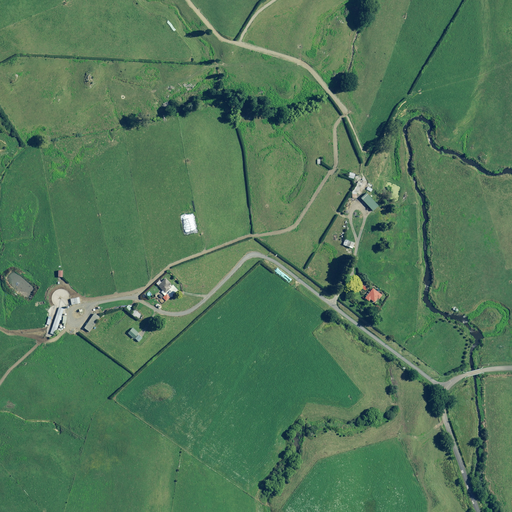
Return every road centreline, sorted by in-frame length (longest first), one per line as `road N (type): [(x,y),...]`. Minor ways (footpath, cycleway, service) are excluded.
road 1 (unclassified): [(445,389),(270,260),(245,260),(183,313),(133,297)]
road 2 (unclassified): [(478,511),(443,412),(445,389)]
